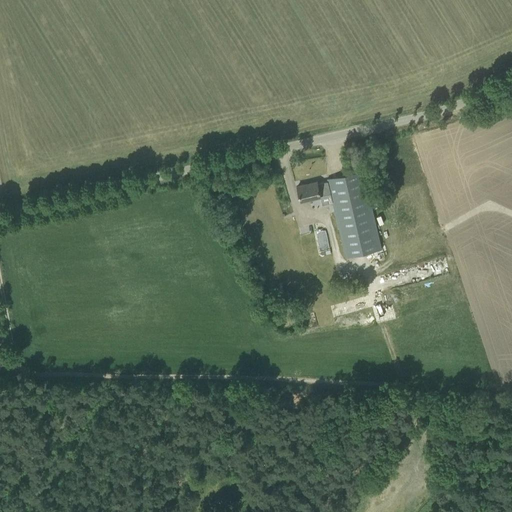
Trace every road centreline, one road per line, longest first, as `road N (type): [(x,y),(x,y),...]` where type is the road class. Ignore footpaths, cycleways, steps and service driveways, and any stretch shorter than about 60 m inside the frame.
road 1 (unclassified): [(0,213),(394,125),(511,79)]
road 2 (track): [(0,280),(14,357),(27,373),(391,383),(429,413)]
